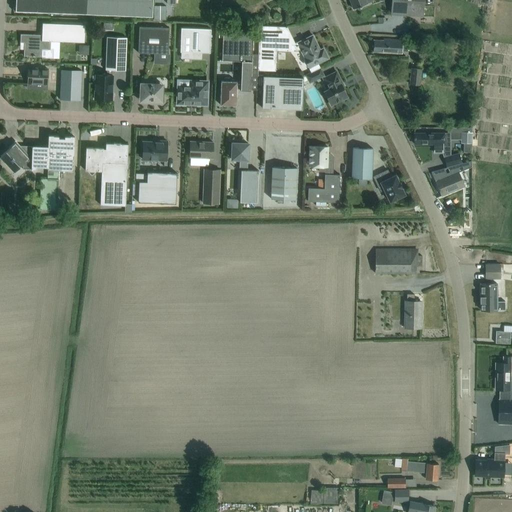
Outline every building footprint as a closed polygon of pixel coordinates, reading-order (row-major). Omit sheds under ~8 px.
[(65,13),(65,0),(15,0),(15,7),(13,8),(13,10),(65,13)] [(85,13),(86,0),(65,0),(65,13),(85,13)] [(86,0),(85,13),(152,16),(152,0),(86,0)] [(349,0),(353,9),(359,6),(360,7),(361,7),(361,6),(367,4),(367,3),(366,0),(349,0)] [(423,0),(391,0),(391,14),(423,16),(423,0)] [(470,13),(470,0),(450,0),(450,13),(470,13)] [(154,6),(154,20),(166,20),(166,6),(154,6)] [(384,16),(373,16),(373,28),(384,27),(384,16)] [(85,24),(52,23),(42,23),(42,35),(20,34),(20,42),(22,42),(22,47),(24,47),(23,56),(45,57),(53,58),(53,48),(50,48),(50,41),(84,42),(85,24)] [(259,26),(257,70),(276,70),(276,50),(297,51),(296,50),(300,48),(306,60),(305,61),(305,64),(306,65),(307,66),(308,67),(310,67),(311,72),(320,68),(318,63),(328,58),(323,48),(319,50),(316,44),(316,43),(312,35),(295,43),(287,28),(286,29),(284,26),(259,26)] [(139,27),(138,53),(168,54),(169,28),(139,27)] [(211,29),(181,28),(180,51),(182,51),(182,57),(201,58),(201,52),(210,52),(211,29)] [(224,79),(224,80),(221,80),(220,94),(220,104),(236,105),(236,89),(240,89),(240,90),(251,90),(251,80),(253,31),(223,30),(222,50),(222,60),(242,61),(241,81),(231,81),(231,79),(229,77),(225,77),(224,79)] [(125,70),(126,37),(106,36),(105,69),(125,70)] [(383,40),(373,39),(373,51),(406,53),(407,44),(402,44),(402,39),(383,38),(383,40)] [(88,54),(89,45),(81,45),(80,54),(88,54)] [(28,68),(27,83),(36,83),(36,89),(47,90),(47,84),(48,69),(28,68)] [(320,68),(306,75),(309,82),(324,75),(320,68)] [(422,69),(420,69),(411,68),(410,84),(420,85),(422,69)] [(61,69),(60,89),(60,99),(80,100),(80,90),(81,70),(61,69)] [(342,83),(336,71),(323,78),(328,89),(324,91),(331,104),(347,96),(341,84),(342,83)] [(112,75),(106,75),(95,74),(94,99),(100,99),(103,102),(106,99),(112,100),(112,75)] [(302,109),(303,77),(263,76),(262,108),(302,109)] [(179,87),(178,92),(178,102),(189,103),(189,102),(195,102),(195,103),(206,103),(206,82),(191,81),(191,87),(179,87)] [(162,102),(162,100),(162,90),(163,84),(141,83),(140,101),(162,102)] [(463,152),(471,152),(472,143),(472,132),(461,131),(460,142),(463,142),(463,152)] [(450,134),(414,133),(414,143),(434,143),(434,153),(451,153),(450,134)] [(43,147),(42,164),(48,164),(47,178),(41,178),(39,209),(57,210),(58,179),(58,169),(73,169),(74,146),(74,136),(65,136),(64,138),(58,138),(59,136),(49,135),(48,147),(43,147)] [(166,160),(167,151),(167,141),(158,140),(158,142),(143,141),(142,159),(166,160)] [(213,142),(190,141),(189,157),(212,158),(213,142)] [(42,164),(43,147),(33,147),(33,146),(18,145),(15,142),(1,155),(0,155),(14,170),(19,165),(23,165),(23,169),(36,169),(37,164),(42,164)] [(100,204),(103,205),(125,205),(127,154),(128,144),(120,143),(113,142),(113,143),(106,143),(105,148),(103,148),(86,147),(85,170),(101,171),(100,204)] [(247,168),(248,143),(232,142),(231,158),(240,159),(239,167),(241,167),(247,168)] [(327,156),(328,146),(326,146),(326,145),(320,145),(320,146),(310,146),(309,166),(319,166),(319,171),(333,172),(333,157),(327,156)] [(372,148),(353,147),(351,177),(371,178),(372,148)] [(458,152),(445,156),(444,157),(447,166),(461,162),(458,152)] [(470,161),(432,171),(436,181),(439,189),(439,190),(439,191),(440,191),(442,195),(465,185),(458,169),(471,166),(470,161)] [(296,167),(272,166),(271,198),(295,199),(296,167)] [(247,170),(247,168),(241,167),(241,169),(241,170),(240,201),(257,202),(258,171),(258,170),(247,170)] [(220,169),(204,169),(203,203),(219,203),(220,169)] [(387,170),(373,176),(380,191),(384,189),(390,201),(404,194),(401,187),(399,181),(398,181),(395,175),(391,177),(387,170)] [(138,181),(138,202),(175,203),(177,172),(147,171),(146,181),(138,181)] [(324,188),(308,187),(307,201),(338,202),(339,174),(324,174),(324,188)] [(227,199),(226,208),(237,208),(238,199),(227,199)] [(375,273),(413,273),(413,266),(416,266),(417,250),(376,249),(375,273)] [(500,278),(500,264),(485,264),(485,278),(500,278)] [(496,283),(491,283),(481,283),(481,310),(497,309),(505,309),(505,301),(496,301),(496,283)] [(414,294),(407,294),(407,301),(405,301),(405,327),(421,328),(421,319),(420,319),(420,315),(421,315),(421,301),(414,301),(414,294)] [(320,295),(320,327),(382,327),(382,311),(381,311),(381,295),(320,295)] [(496,331),(495,343),(510,343),(510,332),(496,331)] [(511,380),(510,380),(510,363),(511,362),(511,356),(503,356),(503,362),(495,362),(495,389),(499,389),(499,399),(509,399),(511,399),(511,380)] [(511,399),(509,399),(499,399),(498,423),(508,423),(511,423),(511,399)] [(508,444),(494,446),(495,452),(508,453),(508,444)] [(504,453),(500,453),(494,452),(494,459),(490,459),(490,460),(475,459),(474,475),(503,476),(504,453)] [(395,458),(394,466),(402,467),(402,470),(426,472),(426,478),(427,479),(437,479),(438,463),(428,463),(427,462),(407,460),(407,458),(403,458),(402,459),(395,458)] [(405,478),(387,479),(387,487),(405,487),(405,478)] [(431,493),(432,485),(416,484),(416,492),(431,493)] [(311,490),(310,503),(337,503),(337,487),(324,487),(324,491),(311,490)] [(408,489),(394,489),(394,501),(408,501),(408,489)] [(384,490),(381,502),(391,504),(393,491),(384,490)] [(433,511),(434,506),(410,501),(407,511),(433,511)]
